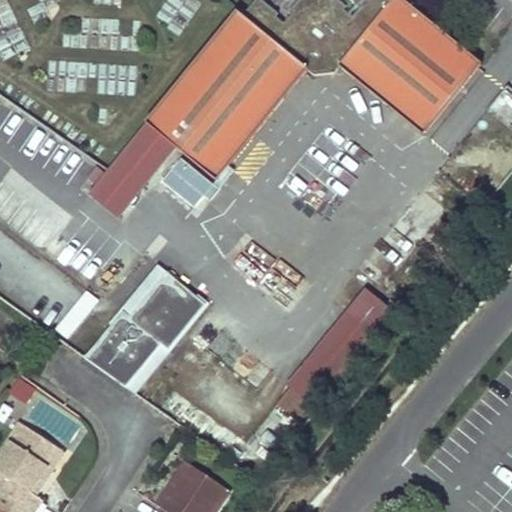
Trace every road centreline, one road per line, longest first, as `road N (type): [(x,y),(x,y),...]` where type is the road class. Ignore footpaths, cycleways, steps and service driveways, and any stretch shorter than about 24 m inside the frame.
road 1 (residential): [(342,511),(511,296)]
road 2 (residential): [(46,347),(152,424),(93,511)]
